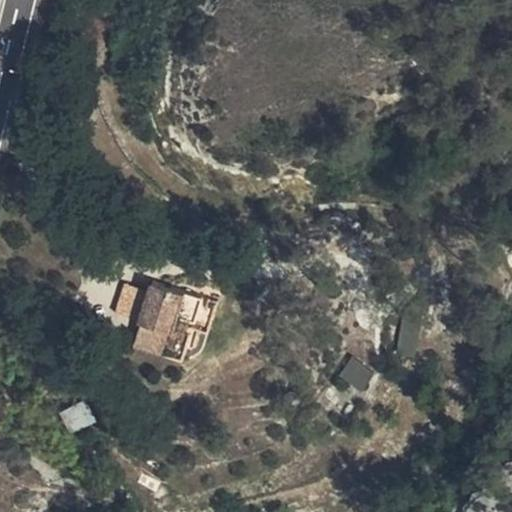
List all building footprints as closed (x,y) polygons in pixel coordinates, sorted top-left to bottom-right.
[(153,285),(145,315),(139,338),(158,344),(164,322),(175,324),(179,326),(182,313),(197,317),(205,291),(156,276),(153,285)] [(121,309),(145,315),(153,285),(130,279),(121,309)] [(325,351),(338,359),(354,328),(341,320),(325,351)] [(164,322),(158,344),(168,347),(175,324),(164,322)] [(265,365),(282,379),(292,365),(274,351),(265,365)] [(340,375),(361,391),(374,372),(353,357),(340,375)] [(70,434),(95,421),(83,400),(59,414),(70,434)]
